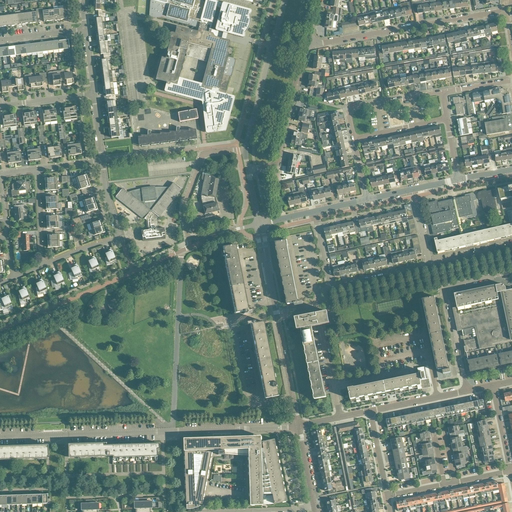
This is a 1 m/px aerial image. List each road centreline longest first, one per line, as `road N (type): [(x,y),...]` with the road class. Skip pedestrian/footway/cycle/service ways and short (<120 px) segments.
road 1 (residential): [(0,436),(298,425)]
road 2 (tertiary): [(298,425),(258,224)]
road 3 (residential): [(307,45),(506,10)]
road 4 (unclassified): [(258,224),(187,234),(184,202),(201,158),(244,150)]
road 5 (residential): [(466,390),(447,288),(511,272)]
road 6 (residential): [(42,265),(119,235),(101,161)]
road 7 (residential): [(438,396),(431,366),(333,385)]
road 8 (residential): [(277,166),(307,45)]
road 9 (residential): [(354,138),(353,108),(443,93)]
